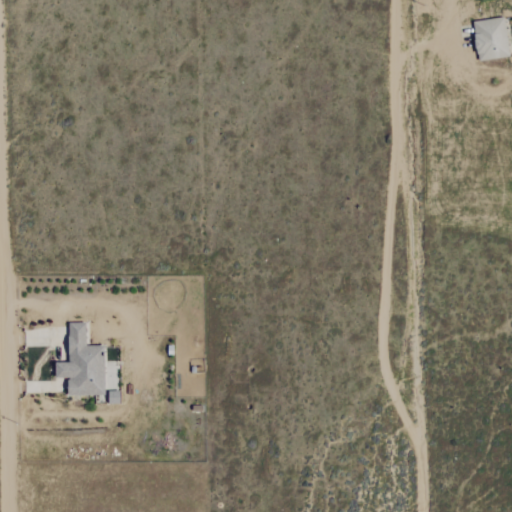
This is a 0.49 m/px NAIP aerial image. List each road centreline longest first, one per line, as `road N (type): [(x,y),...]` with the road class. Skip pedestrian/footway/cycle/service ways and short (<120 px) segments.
road 1 (residential): [(423,511),(395,0)]
road 2 (residential): [(0,188),(5,511)]
road 3 (track): [(395,55),(428,56),(462,93),(499,94),(511,83),(507,124),(484,96)]
